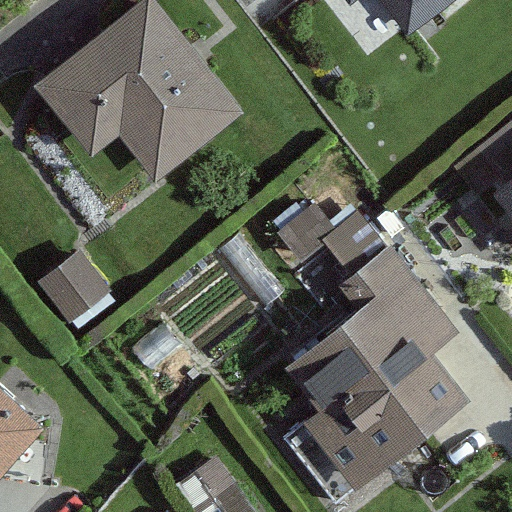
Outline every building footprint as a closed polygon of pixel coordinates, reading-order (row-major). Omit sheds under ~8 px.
[(121,132),(157,176),(240,108),(151,0),(141,0),(36,86),(93,155),(121,132)] [(351,0),(383,0),(409,33),(450,0),(345,0),(348,3),(351,0)] [(511,116),(458,159),(485,192),(511,170),(511,116)] [(511,176),(500,186),(511,201),(511,176)] [(85,244),(42,274),(76,322),(119,293),(85,244)] [(299,420),(353,488),(469,398),(432,351),(455,333),(387,246),(335,286),(354,311),(282,367),(314,408),(299,420)] [(0,476),(43,428),(0,389),(0,476)] [(252,511),(214,459),(174,487),(191,511),(252,511)]
